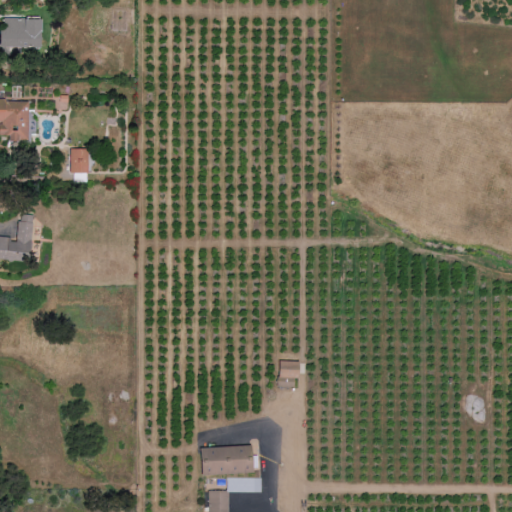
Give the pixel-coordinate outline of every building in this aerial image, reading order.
[(40,19),(3,18),(2,47),(39,48),(40,19)] [(28,100),(0,100),(0,121),(2,121),(2,136),(8,136),(8,144),(28,144),(28,100)] [(69,148),(68,174),(72,174),(72,182),(86,182),(87,149),(69,148)] [(32,215),(17,214),(15,239),(7,239),(6,252),(29,254),(32,215)] [(0,258),(14,259),(14,252),(5,252),(6,237),(0,236),(0,258)] [(296,361),(277,361),(276,386),(295,387),(296,361)] [(251,473),(250,445),(198,447),(200,475),(251,473)] [(260,492),(260,478),(226,478),(226,492),(260,492)] [(207,511),(227,511),(227,490),(207,490),(207,511)]
